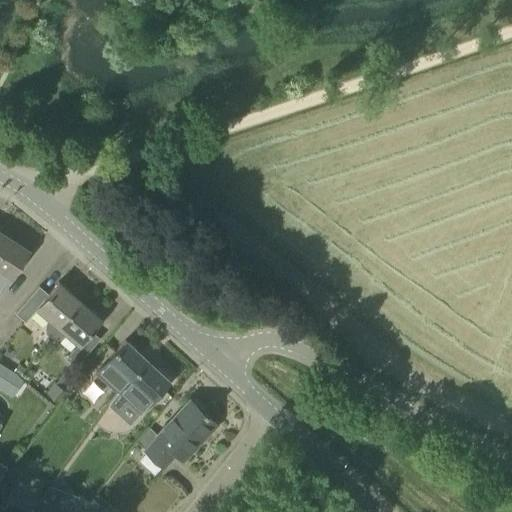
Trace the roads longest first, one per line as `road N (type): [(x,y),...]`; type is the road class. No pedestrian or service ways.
road 1 (track): [(39,200),(511,34)]
road 2 (tertiary): [(511,458),(276,339),(247,343),(222,365)]
road 3 (tertiary): [(222,365),(39,200),(0,177)]
road 4 (unclassified): [(379,511),(277,417)]
road 5 (residential): [(277,417),(195,511)]
